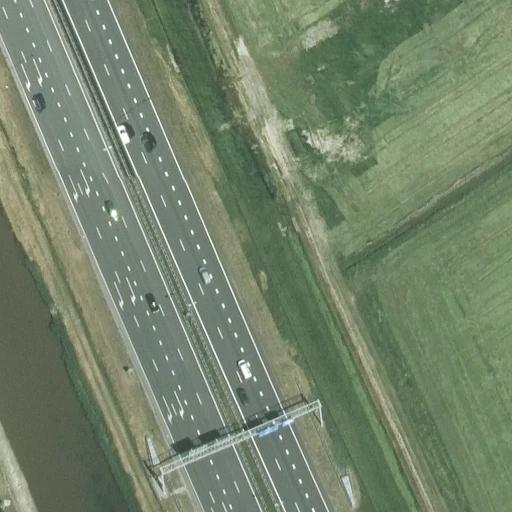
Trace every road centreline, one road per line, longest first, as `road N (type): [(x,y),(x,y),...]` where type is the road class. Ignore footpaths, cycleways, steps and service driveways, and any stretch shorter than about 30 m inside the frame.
road 1 (trunk): [(298,511),(75,0)]
road 2 (trunk): [(22,0),(240,511)]
